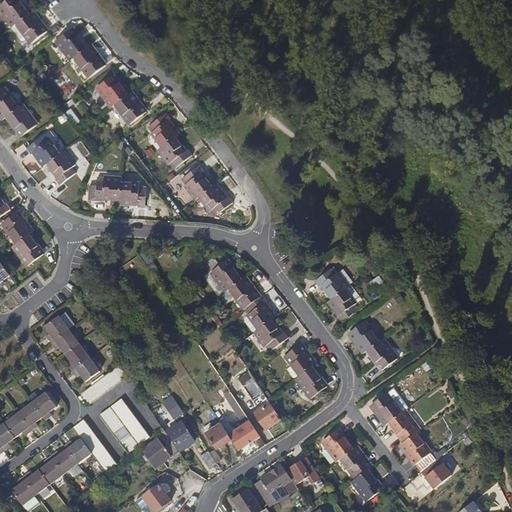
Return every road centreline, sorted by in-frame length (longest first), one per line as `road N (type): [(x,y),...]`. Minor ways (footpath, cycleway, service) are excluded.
road 1 (residential): [(80,0),(114,48),(176,88),(262,202),(256,244)]
road 2 (residential): [(19,319),(21,334),(76,404),(74,417),(0,473)]
road 3 (residential): [(68,226),(256,244)]
road 4 (residential): [(256,244),(349,371),(346,399)]
road 5 (residential): [(346,399),(221,487),(205,509)]
